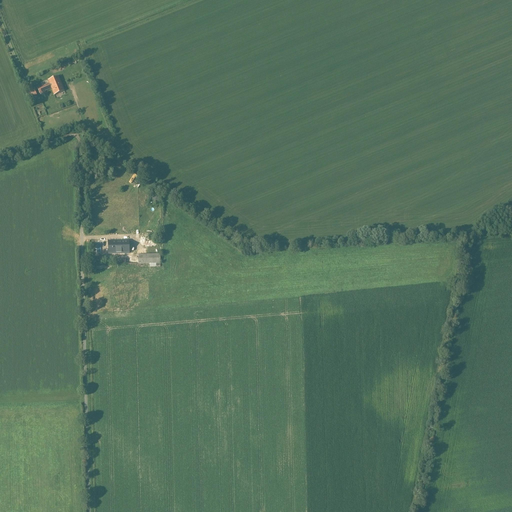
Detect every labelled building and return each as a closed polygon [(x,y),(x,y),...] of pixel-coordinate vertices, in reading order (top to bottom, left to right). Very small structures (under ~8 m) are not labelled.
[(54,96),(64,91),(58,77),(48,81),(49,83),(37,88),(39,94),(51,89),(54,96)] [(142,184),(132,178),(128,184),(139,190),(142,184)] [(159,200),(160,198),(159,197),(158,195),(157,194),(155,194),(154,195),(152,196),(151,197),(151,199),(152,200),(152,202),(154,202),(155,203),(157,202),(158,202),(159,201),(159,200)] [(108,242),(108,254),(129,254),(128,241),(108,242)] [(138,255),(138,260),(123,260),(123,264),(149,264),(149,267),(160,267),(160,255),(138,255)]
